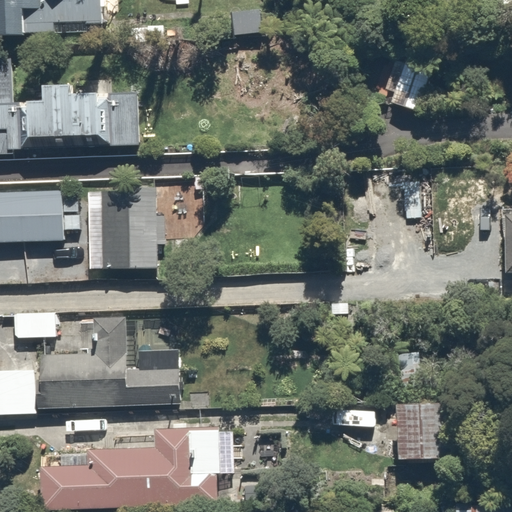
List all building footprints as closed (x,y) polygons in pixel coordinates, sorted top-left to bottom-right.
[(1,0),(1,20),(78,20),(78,35),(151,35),(150,0),(1,0)] [(129,45),(0,52),(0,147),(135,138),(129,45)] [(432,65),(392,51),(377,95),(417,109),(432,65)] [(152,263),(153,182),(137,182),(137,187),(125,187),(125,195),(86,195),(86,263),(152,263)] [(63,187),(0,186),(0,237),(63,238),(63,187)] [(511,205),(503,205),(500,267),(511,267),(511,205)] [(176,400),(176,362),(123,363),(123,312),(96,312),(96,350),(38,351),(38,383),(34,383),(34,401),(176,400)] [(30,367),(0,367),(0,411),(30,411),(30,367)] [(440,392),(394,391),(392,454),(438,455),(440,392)] [(221,497),(217,424),(149,427),(150,440),(138,441),(137,437),(111,438),(112,444),(85,445),(85,461),(37,463),(39,507),(221,497)]
